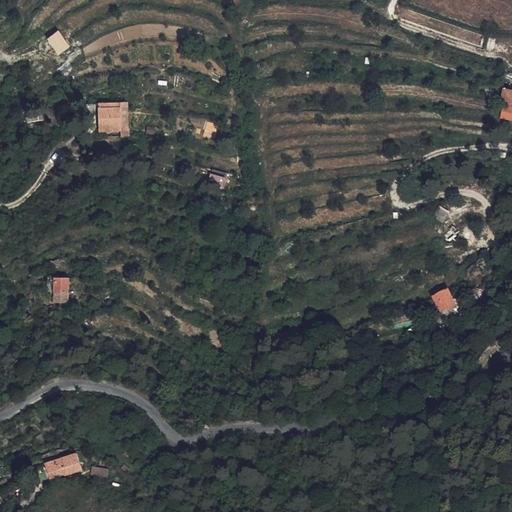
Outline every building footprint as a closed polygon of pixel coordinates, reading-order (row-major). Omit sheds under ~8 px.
[(46,38),(58,54),(69,47),(58,31),(46,38)] [(504,87),(501,98),(508,100),(511,88),(504,87)] [(511,117),(511,88),(508,100),(503,116),(511,117)] [(103,130),(121,130),(121,108),(97,108),(97,117),(102,117),(103,130)] [(41,110),(26,111),(26,120),(40,119),(41,110)] [(210,173),(207,184),(223,190),(227,179),(210,173)] [(53,278),(53,291),(67,291),(67,279),(53,278)] [(445,286),(432,295),(440,309),(453,302),(445,286)] [(53,303),(67,303),(67,291),(53,291),(53,303)] [(453,302),(440,309),(445,318),(457,311),(453,302)] [(473,304),(467,307),(471,313),(477,310),(473,304)] [(52,475),(75,471),(72,455),(48,460),(52,475)] [(91,475),(106,480),(109,473),(94,467),(91,475)]
